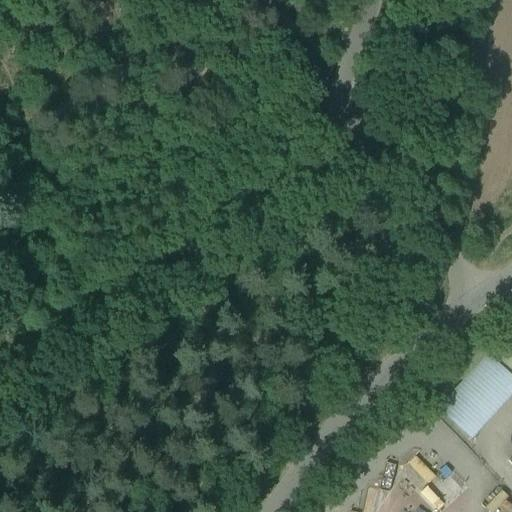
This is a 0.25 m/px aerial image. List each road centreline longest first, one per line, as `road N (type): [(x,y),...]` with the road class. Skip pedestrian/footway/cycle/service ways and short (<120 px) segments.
road 1 (unclassified): [(370,0),(338,96),(478,299)]
road 2 (unclassified): [(272,511),(369,391),(478,299)]
